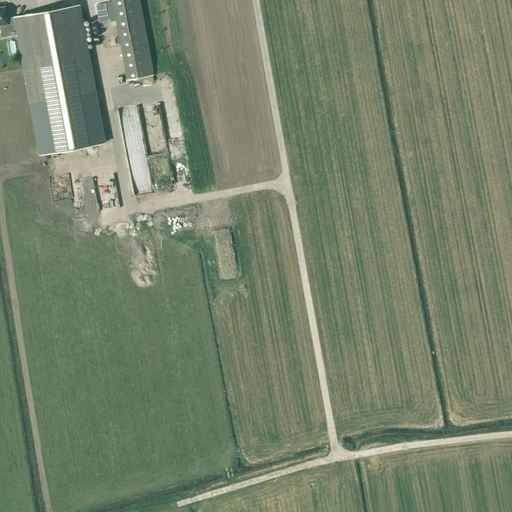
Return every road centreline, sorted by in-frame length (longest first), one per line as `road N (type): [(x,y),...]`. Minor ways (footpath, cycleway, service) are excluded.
road 1 (track): [(254,0),(337,458)]
road 2 (track): [(181,505),(337,458),(511,436)]
